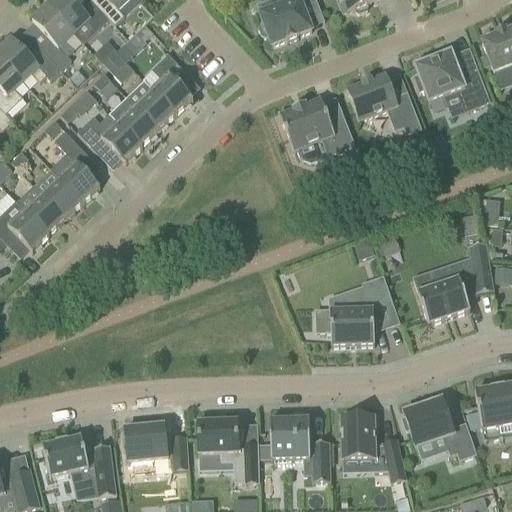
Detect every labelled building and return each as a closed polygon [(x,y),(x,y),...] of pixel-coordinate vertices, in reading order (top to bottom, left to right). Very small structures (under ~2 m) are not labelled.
[(83,49),(108,25),(89,5),(79,14),(65,0),(59,0),(47,11),(73,38),(83,49)] [(93,0),(89,5),(108,25),(113,30),(124,20),(118,14),(133,0),(132,0),(93,0)] [(317,9),(313,0),(287,0),(290,6),(259,18),(262,27),(259,28),(257,33),(260,41),(265,43),(268,42),(271,51),(285,46),(285,47),(298,42),(298,41),(311,35),(303,14),(317,9)] [(336,0),(344,18),(354,14),(355,17),(358,19),(366,16),(368,13),(366,10),(370,8),(367,0),(368,0),(336,0)] [(47,11),(31,26),(48,44),(38,53),(61,76),(71,66),(67,61),(73,55),(64,46),(73,38),(47,11)] [(511,33),(506,36),(505,34),(495,38),(496,40),(481,46),(486,58),(490,69),(493,77),(511,70),(511,33)] [(12,45),(0,55),(0,63),(22,87),(30,78),(39,88),(46,81),(50,86),(61,76),(38,53),(28,62),(12,45)] [(106,46),(93,59),(102,69),(115,56),(106,46)] [(123,51),(116,57),(126,67),(132,61),(123,51)] [(118,74),(126,67),(116,57),(109,64),(118,74)] [(419,70),(414,71),(418,81),(414,82),(419,95),(423,94),(428,107),(444,101),(446,106),(458,101),(464,116),(487,107),(475,76),(459,82),(450,58),(432,65),(430,61),(417,66),(419,70)] [(484,71),(490,69),(486,58),(480,61),(484,71)] [(152,74),(162,85),(151,95),(176,120),(175,121),(176,121),(193,105),(181,93),(191,84),(167,59),(166,60),(167,60),(152,74)] [(13,95),(22,87),(0,63),(0,114),(5,120),(22,104),(13,95)] [(100,96),(110,86),(103,79),(93,89),(100,96)] [(406,97),(393,102),(385,80),(370,85),(370,84),(361,88),(361,89),(346,95),(358,126),(386,115),(394,136),(402,133),(405,140),(421,135),(406,97)] [(151,95),(144,87),(126,103),(158,137),(175,121),(176,120),(151,95)] [(87,96),(77,106),(86,116),(96,106),(87,96)] [(141,152),(158,137),(126,103),(108,119),(116,127),(141,153),(141,152)] [(310,169),(330,161),(354,152),(355,151),(343,121),(342,122),(342,123),(329,128),(319,104),(305,109),(305,108),(292,113),(292,115),(278,120),(292,156),(297,154),(301,166),(310,169)] [(67,128),(77,118),(71,110),(60,120),(67,128)] [(12,127),(5,120),(0,114),(0,135),(2,137),(12,127)] [(481,119),(485,131),(497,127),(492,115),(481,119)] [(142,153),(141,152),(141,153),(116,127),(106,136),(93,122),(77,137),(101,163),(110,154),(125,169),(142,153)] [(50,143),(61,133),(54,125),(43,135),(50,143)] [(58,183),(58,184),(59,183),(83,208),(82,209),(100,193),(78,170),(88,161),(64,137),(54,147),(74,168),(58,183)] [(428,151),(414,156),(420,170),(434,165),(428,151)] [(18,174),(28,164),(21,157),(11,167),(18,174)] [(344,168),(350,186),(365,181),(364,178),(358,162),(344,168)] [(0,186),(11,175),(2,165),(0,166),(0,186)] [(365,181),(369,190),(384,184),(379,172),(364,178),(365,181)] [(42,200),(65,225),(82,209),(83,208),(59,183),(58,184),(42,200)] [(48,241),(65,225),(42,200),(34,192),(25,200),(17,208),(24,216),(24,215),(25,216),(24,216),(48,241)] [(0,216),(12,204),(5,198),(0,203),(0,216)] [(485,203),(484,217),(496,218),(498,204),(485,203)] [(49,241),(48,241),(24,216),(25,216),(24,215),(24,216),(17,208),(15,207),(0,220),(0,243),(6,250),(12,256),(22,247),(32,258),(49,241)] [(495,231),(496,218),(484,217),(483,230),(495,231)] [(478,220),(458,223),(460,239),(480,236),(478,220)] [(499,251),(501,234),(488,233),(487,250),(499,251)] [(393,238),(378,244),(384,260),(399,255),(393,238)] [(373,261),(367,246),(352,251),(357,266),(373,261)] [(476,299),(492,297),(486,257),(485,250),(469,252),(470,259),(475,296),(476,299)] [(492,288),(508,289),(509,273),(493,272),(492,288)] [(444,273),(412,283),(417,298),(421,311),(423,318),(427,330),(469,316),(465,303),(464,300),(458,284),(449,287),(444,273)] [(330,316),(315,316),(316,338),(330,337),(331,352),(374,351),(373,335),(385,331),(379,314),(393,310),(383,281),(361,288),(361,292),(362,314),(330,316)] [(511,389),(474,396),(481,437),(511,431),(511,389)] [(452,435),(443,407),(430,411),(430,410),(421,413),(422,414),(405,419),(406,424),(403,425),(407,437),(410,436),(416,454),(444,445),(450,464),(457,462),(459,468),(477,463),(467,431),(452,435)] [(270,450),(258,451),(258,466),(302,465),(303,481),(311,481),(311,488),(330,488),(329,448),(311,449),(311,442),(309,442),(308,424),(307,424),(307,425),(291,425),(291,421),(276,422),(276,426),(270,426),(270,425),(269,425),(270,445),(270,450)] [(387,477),(390,488),(405,485),(397,446),(381,449),(382,451),(374,451),(373,422),(340,423),(342,465),(373,464),(373,477),(387,477)] [(199,428),(197,428),(198,460),(220,459),(221,468),(233,468),(233,488),(243,488),(259,488),(258,466),(258,451),(258,450),(243,450),(243,451),(238,451),(237,427),(212,427),(212,424),(199,424),(199,428)] [(188,474),(185,442),(171,444),(165,445),(164,430),(124,434),(127,468),(158,465),(159,477),(188,474)] [(86,457),(86,453),(83,454),(81,442),(79,442),(79,443),(66,446),(66,445),(56,447),(56,448),(43,451),(42,451),(46,471),(50,484),(70,481),(73,492),(97,486),(99,503),(116,501),(109,451),(91,454),(92,456),(86,457)] [(9,481),(10,482),(0,484),(0,507),(15,503),(17,511),(32,511),(38,511),(29,476),(9,481)] [(511,495),(511,486),(501,490),(504,499),(505,499),(505,498),(511,495)] [(483,501),(471,505),(472,511),(478,511),(485,510),(485,511),(486,511),(483,501)]
